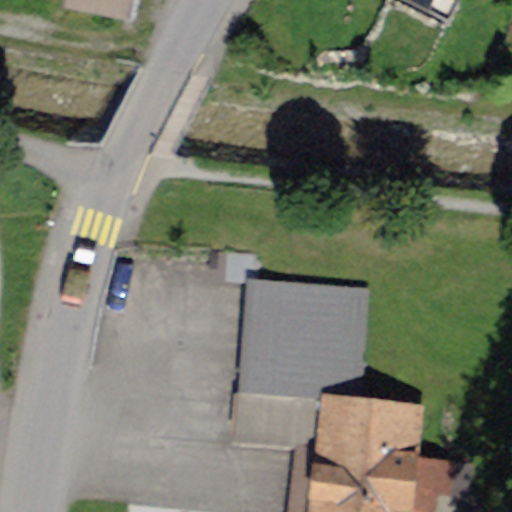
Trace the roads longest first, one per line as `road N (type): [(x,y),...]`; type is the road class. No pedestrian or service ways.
road 1 (unclassified): [(34,511),(53,342),(84,225),(107,174)]
road 2 (unclassified): [(107,174),(204,0)]
